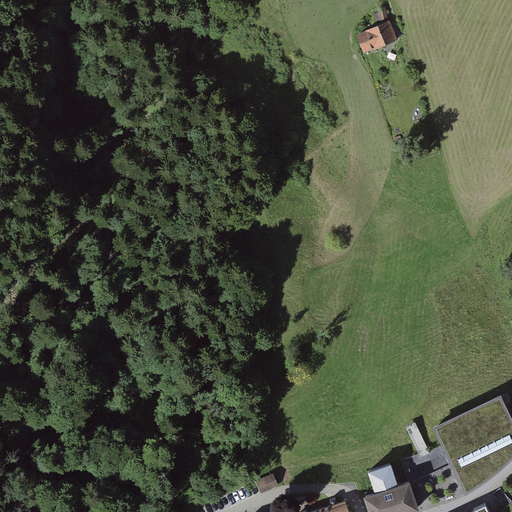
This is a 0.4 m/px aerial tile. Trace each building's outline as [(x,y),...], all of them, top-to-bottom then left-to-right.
[(388,19),(386,7),(377,9),(378,13),(374,14),(375,21),(380,20),(380,21),(388,19)] [(397,41),(389,21),(357,34),(365,55),(397,41)] [(432,420),(465,491),(492,474),(510,458),(511,456),(511,413),(501,388),(432,420)] [(419,451),(427,447),(414,420),(405,424),(419,451)] [(400,511),(420,506),(409,474),(398,478),(391,456),(368,463),(375,484),(364,489),(371,511),(400,511)] [(256,481),(262,493),(278,486),(272,473),(256,481)] [(297,511),(350,511),(346,496),(297,511)] [(491,511),(485,498),(455,511),(491,511)]
